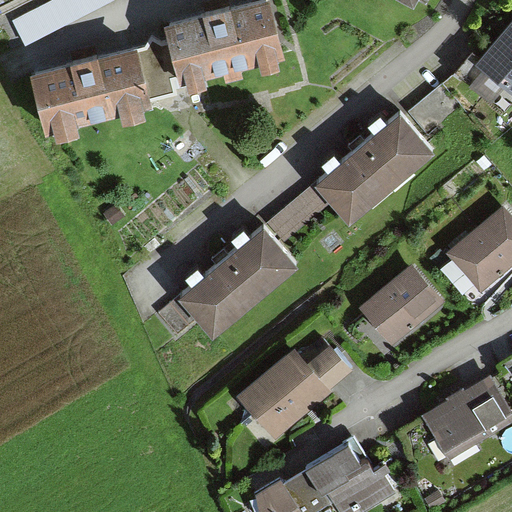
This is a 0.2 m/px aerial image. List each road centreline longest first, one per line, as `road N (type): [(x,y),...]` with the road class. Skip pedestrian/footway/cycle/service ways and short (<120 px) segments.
road 1 (residential): [(475,0),(449,40),(163,280)]
road 2 (residential): [(322,432),(511,319)]
road 3 (residential): [(58,47),(169,0)]
